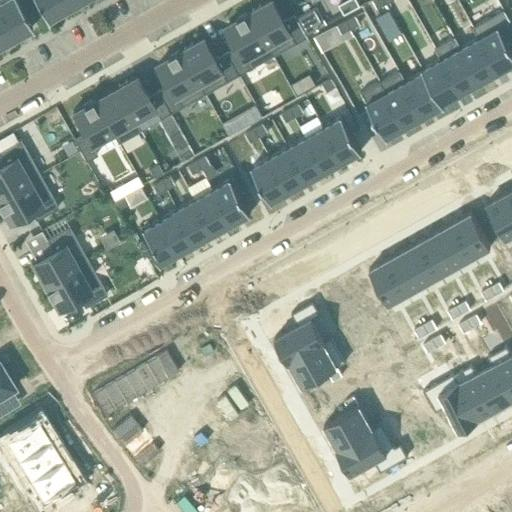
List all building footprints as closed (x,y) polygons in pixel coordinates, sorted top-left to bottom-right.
[(0,12),(14,38),(33,28),(17,0),(1,0),(0,1),(0,12)] [(66,9),(60,0),(36,0),(47,19),(66,9)] [(82,0),(60,0),(66,9),(82,0)] [(273,0),(268,0),(249,11),(274,55),(308,36),(307,34),(304,29),(295,12),(285,19),(273,0)] [(354,0),(353,0),(347,3),(352,13),(360,9),(354,0)] [(347,3),(338,8),(344,18),(352,13),(347,3)] [(402,33),(389,9),(377,16),(390,39),(402,33)] [(249,11),(226,24),(238,45),(227,51),(240,74),(274,55),(249,11)] [(0,45),(14,38),(0,12),(0,45)] [(356,15),(347,19),(351,28),(360,23),(356,15)] [(321,20),(304,29),(307,34),(327,24),(324,19),(321,20)] [(347,19),(337,24),(342,33),(351,28),(347,19)] [(511,48),(499,25),(480,36),(499,71),(511,63),(511,48)] [(205,36),(182,49),(206,93),(240,74),(227,51),(217,57),(205,36)] [(480,36),(461,47),(480,82),(499,71),(480,36)] [(461,47),(442,57),(462,92),(480,82),(461,47)] [(182,49),(158,62),(170,83),(159,89),(172,112),(206,93),(182,49)] [(442,57),(423,68),(444,104),(443,102),(462,92),(442,57)] [(400,69),(399,70),(425,115),(444,104),(423,68),(422,68),(423,70),(406,80),(400,69)] [(399,70),(381,80),(406,125),(425,115),(399,70)] [(137,74),(115,86),(140,130),(172,112),(159,89),(149,95),(137,74)] [(381,80),(361,91),(386,136),(406,125),(381,80)] [(331,84),(323,88),(327,96),(336,92),(331,84)] [(115,86),(95,98),(119,142),(140,130),(115,86)] [(95,98),(73,110),(84,131),(74,137),(87,160),(98,154),(92,143),(112,132),(118,142),(119,142),(95,98)] [(299,109),(290,114),(295,123),(304,118),(299,109)] [(255,110),(246,115),(253,127),(262,122),(255,110)] [(290,114),(281,119),(286,127),(295,123),(290,114)] [(342,115),(324,125),(344,160),(362,150),(342,115)] [(324,125),(306,135),(326,170),(344,160),(324,125)] [(263,129),(254,134),(259,143),(268,138),(263,129)] [(254,134),(246,139),(251,148),(259,143),(254,134)] [(306,135),(288,146),(308,181),(326,170),(306,135)] [(0,155),(4,162),(0,164),(0,194),(40,172),(20,138),(0,149),(0,155)] [(185,143),(173,150),(182,166),(194,159),(185,143)] [(288,146),(270,156),(290,191),(308,181),(288,146)] [(270,156),(252,166),(271,201),(290,191),(270,156)] [(206,161),(197,166),(202,175),(211,170),(206,161)] [(197,166),(188,171),(193,180),(202,175),(197,166)] [(157,170),(148,175),(153,184),(162,179),(157,170)] [(40,172),(0,194),(0,204),(9,220),(30,208),(36,219),(59,206),(40,172)] [(231,177),(213,187),(233,222),(251,212),(231,177)] [(169,181),(161,186),(166,195),(174,190),(169,181)] [(124,194),(129,191),(124,182),(110,190),(115,199),(124,194)] [(161,186),(152,192),(157,200),(166,195),(161,186)] [(213,187),(195,197),(215,232),(233,222),(213,187)] [(511,206),(504,192),(486,201),(504,234),(511,229),(511,206)] [(195,197),(177,208),(197,242),(215,232),(195,197)] [(123,201),(115,205),(119,214),(128,209),(123,201)] [(177,208),(159,218),(179,253),(197,242),(177,208)] [(471,210),(454,219),(473,255),(490,246),(471,210)] [(159,218),(141,228),(161,263),(179,253),(159,218)] [(454,219),(438,230),(456,264),(473,255),(454,219)] [(53,249),(32,261),(45,284),(88,260),(69,226),(47,238),(53,249)] [(438,230),(420,239),(439,273),(456,264),(438,230)] [(420,239),(404,248),(422,282),(439,273),(420,239)] [(404,248),(387,258),(405,292),(422,282),(404,248)] [(387,258),(370,267),(389,301),(405,292),(387,258)] [(88,260),(45,284),(58,307),(79,296),(85,306),(107,294),(107,292),(88,260)] [(498,282),(491,285),(495,292),(502,289),(498,282)] [(491,285),(484,289),(488,296),(495,292),(491,285)] [(298,323),(274,337),(288,361),(332,336),(332,335),(325,339),(312,317),(321,312),(313,300),(292,312),(298,323)] [(464,300),(457,304),(461,311),(468,307),(464,300)] [(457,304),(450,308),(454,315),(461,311),(457,304)] [(475,315),(468,318),(471,325),(478,322),(475,315)] [(468,318),(460,322),(464,329),(471,325),(468,318)] [(431,320),(424,324),(428,331),(435,327),(431,320)] [(424,324),(417,328),(420,335),(428,331),(424,324)] [(440,333),(433,337),(437,344),(444,340),(440,333)] [(332,336),(288,361),(289,362),(290,361),(303,385),(346,361),(332,336)] [(433,337),(426,341),(430,348),(437,344),(433,337)] [(511,352),(507,344),(489,355),(511,396),(511,352)] [(472,364),(471,365),(495,408),(511,398),(511,396),(489,355),(488,355),(493,363),(476,373),(472,364)] [(0,361),(0,415),(5,412),(0,403),(0,394),(12,387),(15,385),(0,361)] [(344,364),(335,369),(340,378),(349,372),(344,364)] [(453,373),(453,374),(478,419),(479,418),(478,417),(495,408),(471,365),(454,374),(453,373)] [(453,374),(423,390),(436,412),(446,406),(459,429),(478,419),(453,374)] [(354,395),(345,400),(350,409),(359,403),(354,395)] [(359,404),(324,423),(338,447),(337,447),(337,448),(382,423),(382,422),(372,427),(359,404)] [(39,417),(0,440),(0,447),(10,463),(52,437),(39,417)] [(382,423),(337,448),(351,473),(374,460),(381,471),(408,456),(401,443),(395,446),(382,423)] [(52,437),(10,463),(10,464),(12,463),(24,482),(64,457),(52,437)] [(24,482),(17,486),(18,487),(30,479),(42,498),(76,477),(64,457),(24,482)] [(28,511),(55,511),(48,499),(28,511)]
